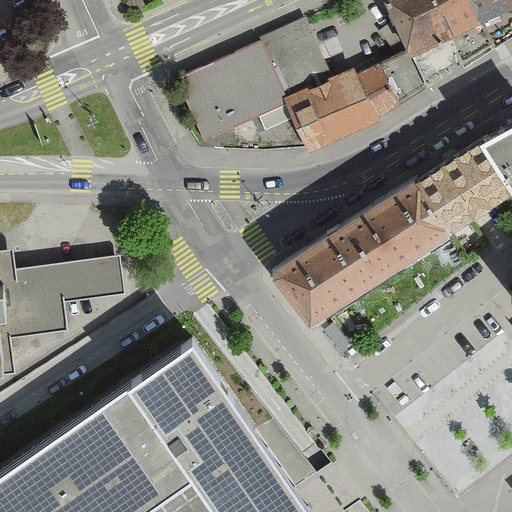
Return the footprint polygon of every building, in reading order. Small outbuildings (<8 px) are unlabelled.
[(145,4),(143,0),(129,0),(134,9),(145,4)] [(471,0),(385,0),(395,20),(410,51),(426,85),(463,62),(493,44),(480,18),(471,0)] [(511,0),(471,0),(480,18),(511,2),(511,0)] [(305,16),(259,36),(286,97),(331,77),(305,16)] [(395,20),(380,30),(399,56),(410,51),(395,20)] [(286,97),(259,36),(176,73),(204,138),(259,115),(288,102),(286,97)] [(399,56),(379,64),(397,103),(413,93),(426,85),(410,51),(399,56)] [(331,77),(286,97),(288,102),(295,116),(308,147),(378,116),(376,112),(397,103),(379,64),(357,74),(354,67),(331,77)] [(288,102),(259,115),(265,129),(295,116),(288,102)] [(511,121),(506,126),(480,142),(511,192),(511,193),(511,121)] [(447,162),(415,182),(448,233),(511,192),(480,142),(447,162)] [(306,248),(275,268),(274,275),(309,328),(450,237),(448,233),(415,182),(413,179),(377,202),(306,248)] [(0,375),(1,375),(15,374),(10,338),(69,331),(65,302),(125,294),(120,257),(14,270),(11,249),(0,250),(0,375)] [(318,511),(313,504),(193,325),(0,460),(0,511),(318,511)]
